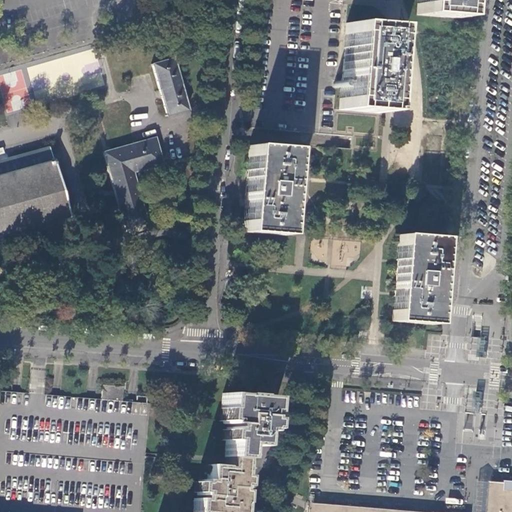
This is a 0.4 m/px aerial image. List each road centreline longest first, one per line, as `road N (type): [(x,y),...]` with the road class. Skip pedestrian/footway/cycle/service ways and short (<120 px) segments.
road 1 (residential): [(201,352),(231,0)]
road 2 (residential): [(489,0),(462,276)]
road 3 (secondary): [(0,335),(201,352)]
road 4 (residential): [(480,287),(500,275),(511,135)]
road 5 (residential): [(262,511),(288,453),(305,360)]
road 6 (secondary): [(305,360),(454,373)]
